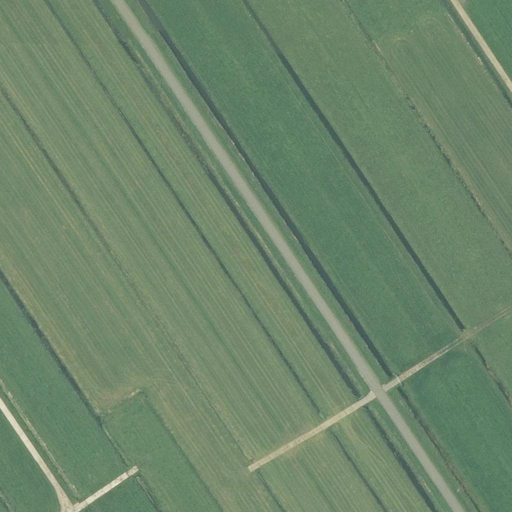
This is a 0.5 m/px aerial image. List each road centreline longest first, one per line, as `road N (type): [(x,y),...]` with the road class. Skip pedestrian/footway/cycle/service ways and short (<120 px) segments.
road 1 (unclassified): [(458,511),(117,0)]
road 2 (track): [(378,393),(511,312)]
